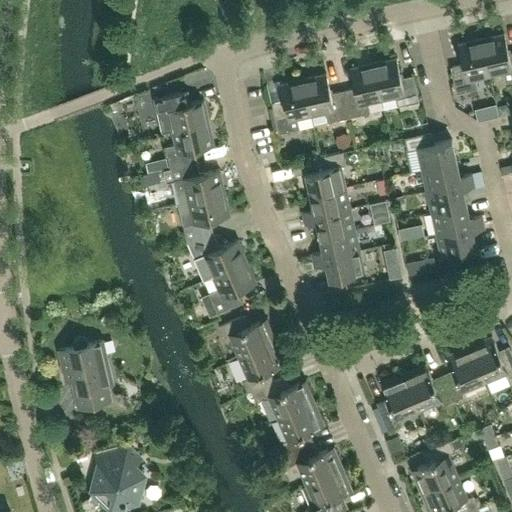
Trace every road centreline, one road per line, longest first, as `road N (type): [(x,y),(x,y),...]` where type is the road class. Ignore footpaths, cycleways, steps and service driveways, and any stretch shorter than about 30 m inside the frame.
road 1 (residential): [(332,378),(254,190),(220,53),(421,7)]
road 2 (residential): [(511,262),(484,136),(441,99),(421,7)]
road 3 (residential): [(332,378),(511,303)]
road 4 (tertiary): [(50,511),(4,327)]
road 5 (residential): [(389,511),(332,378)]
